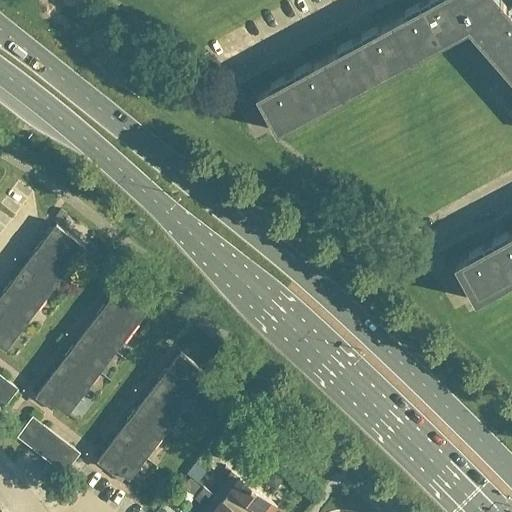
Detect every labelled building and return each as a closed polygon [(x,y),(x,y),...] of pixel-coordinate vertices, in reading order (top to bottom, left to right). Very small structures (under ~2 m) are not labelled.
[(257,0),(263,15),(286,5),(284,0),(257,0)] [(470,29),(454,0),(435,0),(432,2),(431,0),(425,0),(420,3),(422,7),(393,23),(413,59),(470,29)] [(511,12),(501,0),(454,0),(470,29),(511,77),(511,12)] [(272,17),(269,34),(291,38),(294,20),(272,17)] [(326,59),(346,96),(413,59),(393,23),(365,38),(363,34),(353,40),(355,43),(326,59)] [(346,96),(326,59),(297,74),(296,71),(285,76),(287,80),(258,96),(277,133),(346,96)] [(511,109),(511,88),(501,97),(511,109)] [(472,295),(511,277),(511,208),(447,237),(472,295)] [(4,292),(0,297),(0,347),(5,351),(84,248),(55,226),(42,242),(40,241),(34,250),(36,251),(11,283),(9,282),(2,291),(4,292)] [(66,414),(146,311),(117,289),(104,306),(102,304),(95,313),(97,314),(72,347),(70,345),(64,354),(66,355),(34,396),(48,407),(51,403),(66,414)] [(128,419),(96,460),(110,470),(113,466),(128,478),(208,375),(179,353),(166,370),(164,368),(157,377),(159,378),(134,410),(132,409),(126,418),(128,419)] [(17,390),(7,383),(0,392),(0,409),(1,411),(17,390)] [(25,445),(41,425),(31,417),(16,438),(25,445)] [(25,445),(35,452),(50,432),(41,425),(25,445)] [(60,439),(50,432),(35,452),(44,460),(60,439)] [(44,460),(54,467),(69,446),(60,439),(44,460)] [(63,474),(78,453),(69,446),(54,467),(63,474)] [(234,511),(248,511),(253,507),(259,511),(273,511),(277,508),(225,467),(224,469),(230,473),(212,495),(234,511)] [(117,470),(112,476),(121,483),(126,477),(117,470)] [(234,511),(212,495),(201,486),(192,497),(204,506),(199,511),(234,511)]
